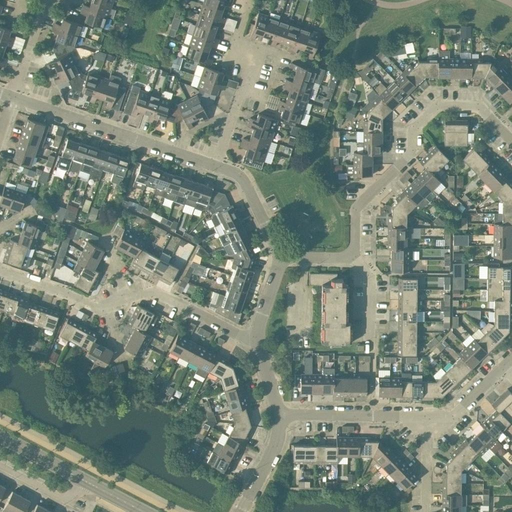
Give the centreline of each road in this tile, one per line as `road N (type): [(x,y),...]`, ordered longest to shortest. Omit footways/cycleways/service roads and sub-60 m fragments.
road 1 (residential): [(254,340),(154,291),(93,308),(0,271)]
road 2 (residential): [(511,140),(479,107),(436,105),(415,126),(415,148),(357,207),(351,254)]
road 3 (residential): [(213,164),(12,97)]
road 4 (residential): [(277,416),(426,415)]
road 5 (residential): [(213,164),(254,51)]
